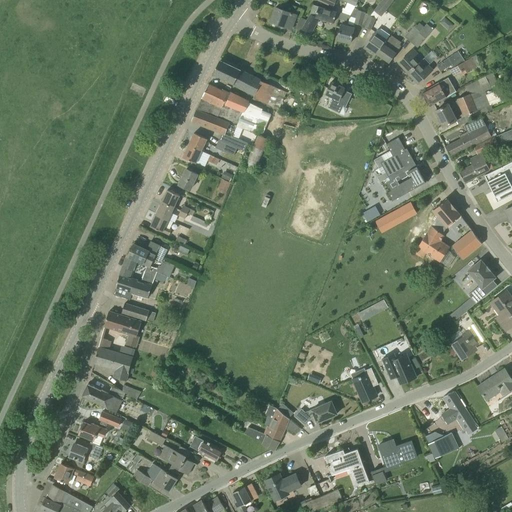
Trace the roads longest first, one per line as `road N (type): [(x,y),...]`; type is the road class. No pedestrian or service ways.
road 1 (residential): [(511,266),(403,94),(235,15)]
road 2 (residential): [(161,511),(446,384),(511,346)]
road 3 (tertiary): [(93,303),(235,15)]
road 4 (unclassified): [(20,481),(39,475),(97,323),(93,303)]
road 5 (tertiary): [(20,481),(30,426),(93,303)]
